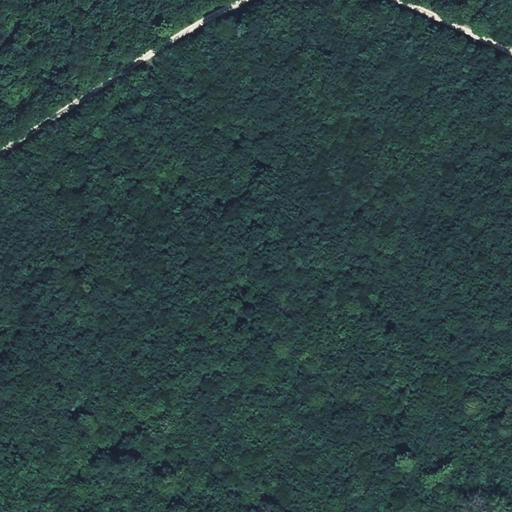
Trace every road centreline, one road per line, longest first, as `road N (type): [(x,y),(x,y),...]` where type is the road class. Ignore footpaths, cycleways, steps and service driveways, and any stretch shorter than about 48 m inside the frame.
road 1 (track): [(0,157),(258,0)]
road 2 (track): [(389,0),(511,56)]
